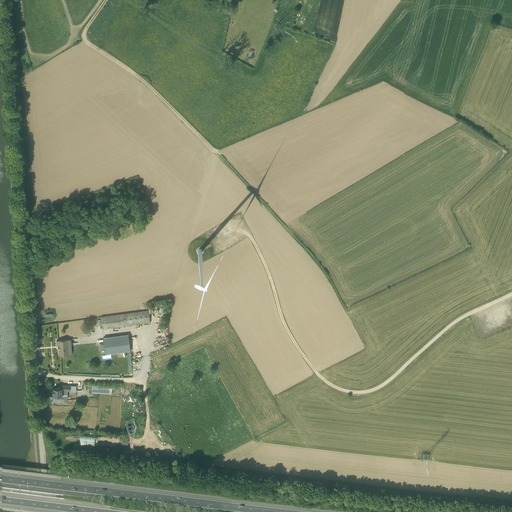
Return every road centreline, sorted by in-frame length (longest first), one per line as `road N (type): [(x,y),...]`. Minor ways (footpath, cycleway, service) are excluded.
road 1 (track): [(214,233),(237,229),(256,240),(282,319),(310,366),(344,388),(377,386),(444,326),(511,293)]
road 2 (unclassified): [(6,0),(35,370)]
road 3 (motorway): [(329,511),(0,473)]
road 4 (motorway): [(0,495),(145,511)]
road 5 (unclassified): [(35,370),(46,511)]
